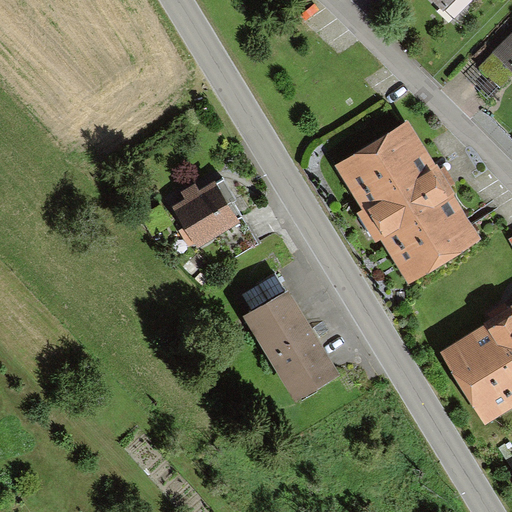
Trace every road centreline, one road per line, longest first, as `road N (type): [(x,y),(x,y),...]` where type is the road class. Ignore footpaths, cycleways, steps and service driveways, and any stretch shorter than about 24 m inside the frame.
road 1 (tertiary): [(174,0),(486,511)]
road 2 (residential): [(334,0),(511,175)]
